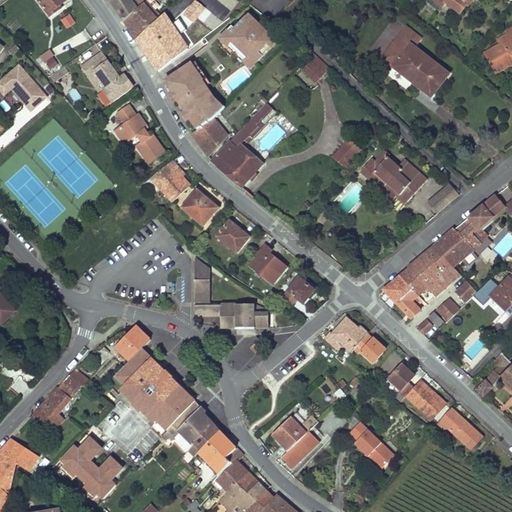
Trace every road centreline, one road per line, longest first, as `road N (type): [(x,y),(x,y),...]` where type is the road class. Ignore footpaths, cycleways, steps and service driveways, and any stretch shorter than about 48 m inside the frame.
road 1 (tertiary): [(358,295),(214,178),(178,135),(95,0)]
road 2 (residential): [(474,197),(279,15)]
road 3 (tertiary): [(511,434),(358,295)]
road 4 (residential): [(229,384),(181,327),(90,303)]
road 5 (residential): [(0,435),(79,347),(90,303)]
road 6 (residential): [(323,511),(253,451),(229,384)]
road 7 (residential): [(358,295),(335,305),(255,375),(229,384)]
road 8 (residential): [(358,295),(474,197)]
